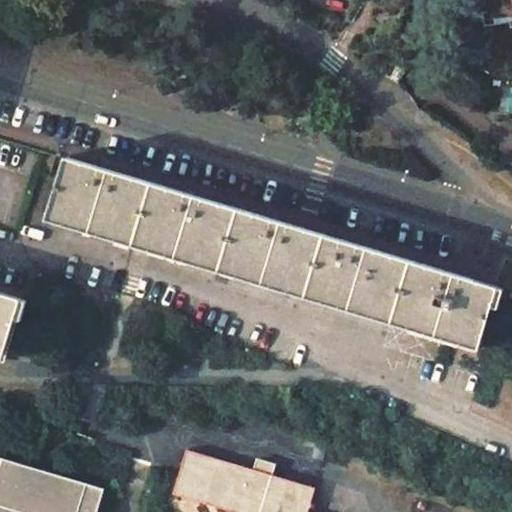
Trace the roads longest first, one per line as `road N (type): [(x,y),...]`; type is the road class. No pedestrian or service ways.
road 1 (residential): [(0,376),(361,376),(511,444)]
road 2 (unclassified): [(454,213),(0,78)]
road 3 (residential): [(454,213),(453,186),(436,154),(335,60),(277,25),(211,0)]
